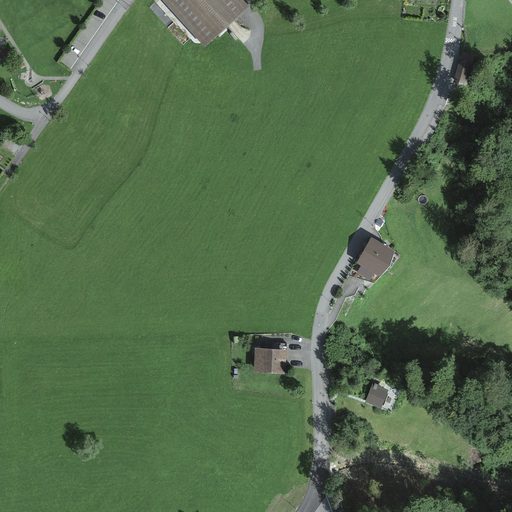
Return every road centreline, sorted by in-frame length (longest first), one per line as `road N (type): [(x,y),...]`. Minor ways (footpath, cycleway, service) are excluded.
road 1 (unclassified): [(459,0),(432,115),(326,300),(317,340),(318,463),(300,511)]
road 2 (residential): [(128,0),(49,116)]
